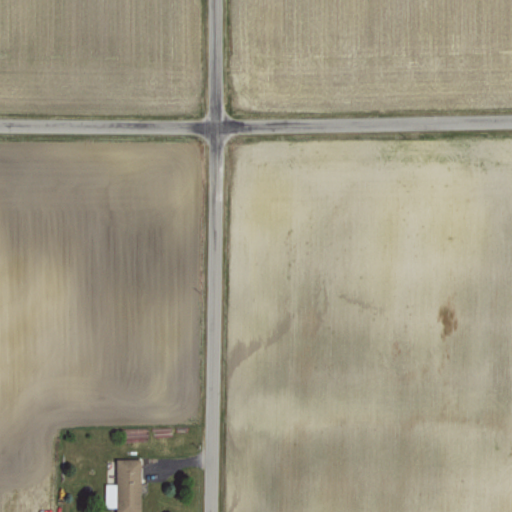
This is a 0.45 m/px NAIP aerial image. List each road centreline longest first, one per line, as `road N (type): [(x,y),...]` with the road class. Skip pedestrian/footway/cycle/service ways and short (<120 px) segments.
road 1 (residential): [(0,124),(511,119)]
road 2 (residential): [(206,511),(210,0)]
